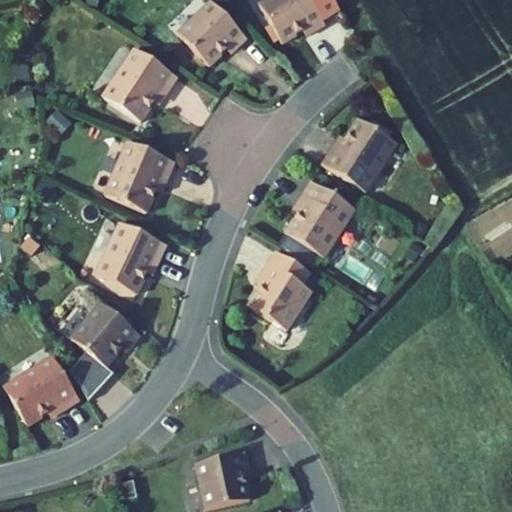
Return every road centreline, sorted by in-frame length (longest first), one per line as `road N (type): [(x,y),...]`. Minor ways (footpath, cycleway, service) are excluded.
road 1 (residential): [(184,350),(246,180),(288,120),(348,68)]
road 2 (residential): [(0,480),(107,444),(155,400),(184,350)]
road 3 (residential): [(184,350),(287,434),(328,511)]
